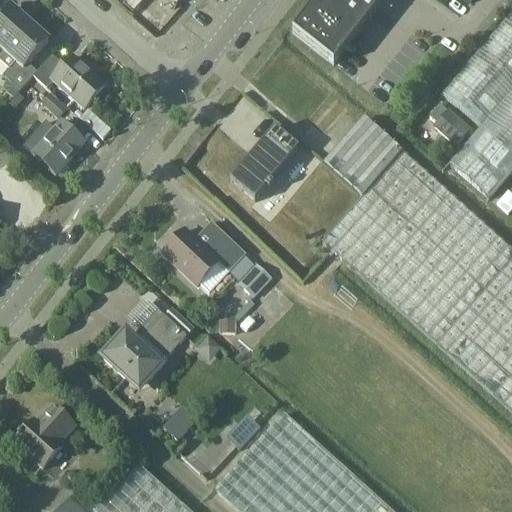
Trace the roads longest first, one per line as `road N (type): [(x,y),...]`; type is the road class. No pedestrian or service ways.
road 1 (residential): [(0,330),(182,85)]
road 2 (residential): [(182,85),(82,0)]
